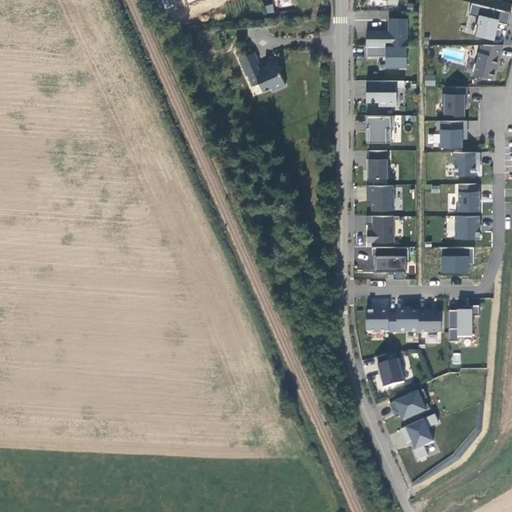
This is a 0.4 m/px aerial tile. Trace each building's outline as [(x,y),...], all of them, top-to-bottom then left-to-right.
[(508,25),(511,12),(471,3),(469,14),(479,17),(475,35),(494,40),(494,36),(500,37),(502,29),(497,28),(498,22),(508,25)] [(367,32),(367,46),(407,46),(406,19),(389,19),(389,32),(367,32)] [(506,30),(508,25),(498,22),(497,28),(502,29),(506,30)] [(503,45),(483,45),(483,54),(479,53),(474,75),(493,79),(496,66),(498,67),(503,45)] [(407,46),(367,46),(367,57),(386,57),(386,68),(407,67),(407,46)] [(256,55),(240,62),(247,79),(248,78),(253,90),(260,87),(263,95),(272,91),(274,94),(285,90),(280,76),(281,71),(277,69),(278,63),(270,60),(266,70),(260,72),(258,68),(260,64),(256,55)] [(424,74),(424,86),(435,86),(435,74),(424,74)] [(404,87),(404,81),(367,81),(367,102),(379,102),(379,106),(397,106),(397,87),(404,87)] [(467,87),(446,87),(446,94),(442,94),(442,105),(445,105),(445,114),(455,114),(455,116),(465,116),(465,103),(467,103),(467,87)] [(394,129),(394,116),(367,116),(367,125),(369,125),(369,128),(369,132),(367,132),(367,143),(391,143),(391,129),(394,129)] [(467,134),(467,121),(437,121),(437,130),(440,130),(440,147),(462,147),(462,139),(462,134),(467,134)] [(388,179),(388,151),(369,151),(369,159),(367,159),(367,179),(388,179)] [(480,152),(453,152),(453,165),(455,165),(455,175),(475,175),(475,170),(480,170),(480,152)] [(458,183),(456,211),(479,212),(481,184),(458,183)] [(393,186),(367,186),(367,195),(372,195),(373,211),(394,210),(393,186)] [(394,242),(394,216),(366,216),(366,225),(372,225),(372,230),(372,233),(367,233),(367,242),(394,242)] [(480,238),(480,216),(455,216),(455,238),(480,238)] [(394,271),(394,278),(406,279),(407,247),(374,247),(373,271),(394,271)] [(441,247),(440,272),(471,274),(472,248),(441,247)] [(448,338),(472,338),(472,309),(448,309),(448,338)] [(367,332),(389,332),(389,311),(367,311),(367,332)] [(427,311),(419,311),(419,333),(441,333),(441,314),(433,314),(427,314),(427,311)] [(395,353),(377,357),(379,365),(378,365),(382,380),(384,388),(405,382),(401,371),(404,370),(401,359),(397,360),(395,353)] [(452,364),(460,364),(460,353),(452,353),(452,364)] [(422,388),(391,400),(399,421),(430,409),(422,388)] [(403,426),(416,461),(428,456),(424,446),(434,442),(428,427),(439,423),(435,414),(403,426)]
